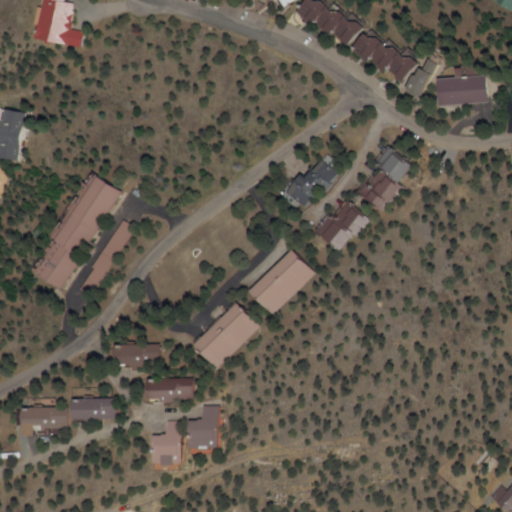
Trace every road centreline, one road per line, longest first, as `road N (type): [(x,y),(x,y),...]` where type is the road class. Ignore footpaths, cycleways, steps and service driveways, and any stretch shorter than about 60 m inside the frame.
road 1 (residential): [(511,141),(455,144),(410,129),(359,93),(237,177),(177,228),(81,340),(0,391)]
road 2 (residential): [(133,274),(158,329),(181,327),(264,233),(237,177)]
road 3 (residential): [(359,93),(272,38),(153,0)]
road 4 (residential): [(0,473),(153,414),(205,411)]
